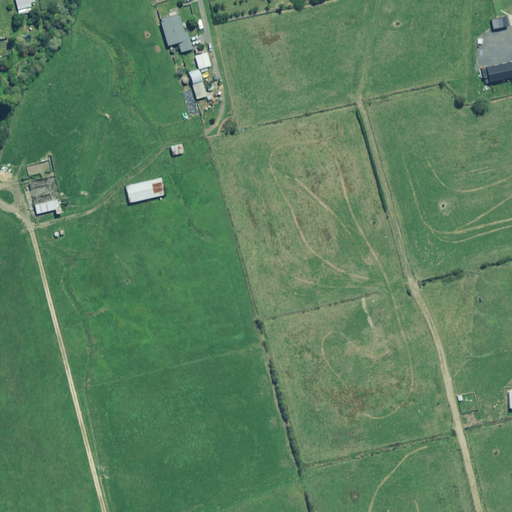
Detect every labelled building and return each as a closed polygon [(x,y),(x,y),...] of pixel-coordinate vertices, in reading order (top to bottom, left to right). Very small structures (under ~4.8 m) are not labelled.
[(33,2),(32,0),(13,0),(18,14),(31,11),(29,3),(33,2)] [(176,14),(160,19),(161,23),(159,23),(166,47),(177,43),(180,53),(192,50),(187,32),(184,33),(179,17),(177,18),(176,14)] [(498,28),(496,19),(490,20),(492,29),(498,28)] [(0,56),(11,55),(8,42),(0,43),(0,56)] [(210,66),(206,53),(194,56),(198,69),(210,66)] [(511,77),(511,61),(484,67),(488,82),(511,77)] [(200,81),(197,70),(187,73),(191,84),(200,81)] [(181,80),(181,81),(181,83),(182,83),(182,84),(183,84),(184,85),(185,85),(186,84),(187,84),(188,83),(188,82),(189,81),(189,80),(188,80),(188,79),(188,78),(187,78),(187,77),(186,77),(185,77),(184,77),(183,77),(182,77),(182,78),(181,78),(181,79),(181,80)] [(206,96),(202,82),(191,86),(196,99),(206,96)] [(180,144),(169,147),(172,156),(183,153),(180,144)] [(163,195),(159,179),(125,186),(128,203),(163,195)] [(64,198),(33,205),(35,214),(53,209),(54,214),(60,213),(59,208),(66,207),(64,198)] [(434,301),(437,316),(438,321),(447,319),(448,326),(457,324),(456,321),(460,320),(459,317),(456,318),(455,316),(454,312),(453,306),(457,305),(462,304),(460,298),(456,299),(455,295),(452,296),(451,294),(437,297),(438,300),(434,301)]
